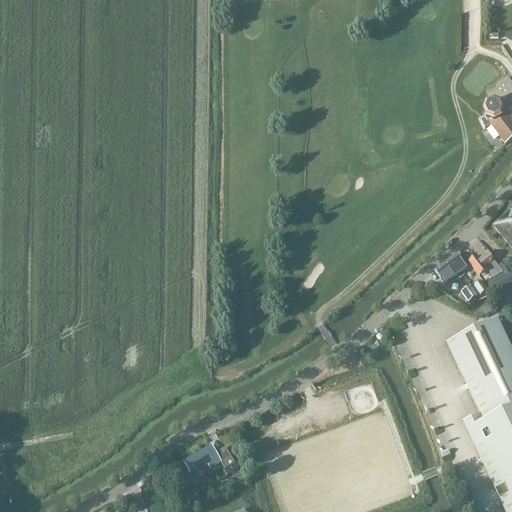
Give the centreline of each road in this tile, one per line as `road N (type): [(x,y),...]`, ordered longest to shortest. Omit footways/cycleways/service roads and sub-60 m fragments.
road 1 (tertiary): [(81,511),(184,436),(257,407),(340,353),(462,242),(511,184)]
road 2 (track): [(340,353),(318,323),(319,311),(454,180),(463,155),(455,72),(477,49),(505,54),(511,64)]
road 3 (unknown): [(402,295),(488,511)]
